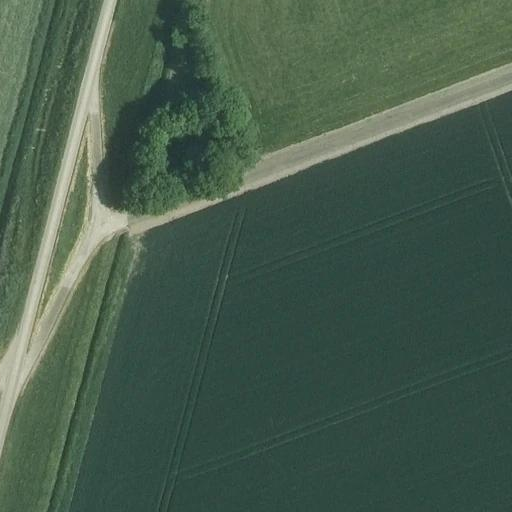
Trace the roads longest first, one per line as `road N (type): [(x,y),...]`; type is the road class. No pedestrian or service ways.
road 1 (unclassified): [(10,380),(101,221),(89,76)]
road 2 (unclassified): [(10,380),(89,76)]
